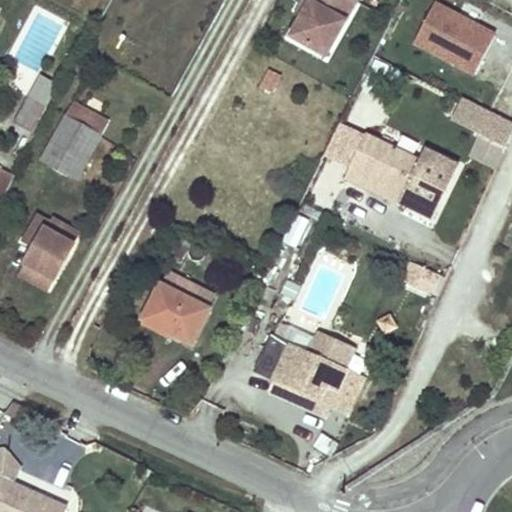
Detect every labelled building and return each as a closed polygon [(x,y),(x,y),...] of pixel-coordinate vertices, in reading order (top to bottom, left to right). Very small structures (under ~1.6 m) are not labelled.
[(324,58),(356,0),(304,0),(300,7),(305,10),(300,19),(290,38),(324,58)] [(436,4),(414,45),(475,76),(496,36),(436,4)] [(300,19),(305,10),(300,7),(295,16),(300,19)] [(44,107),(57,85),(39,75),(13,123),(30,133),(44,107)] [(71,104),(64,114),(101,135),(107,124),(71,104)] [(467,130),(476,113),(458,104),(449,121),(467,130)] [(511,132),(511,131),(476,113),(467,130),(479,137),(467,159),(491,172),(504,148),(511,132)] [(101,135),(64,114),(40,159),(75,180),(101,135)] [(349,171),(364,139),(338,127),(334,136),(322,159),(349,171)] [(432,221),(457,167),(422,151),(417,163),(364,139),(349,171),(402,196),(397,205),(432,221)] [(0,187),(8,173),(0,168),(0,187)] [(402,196),(349,171),(344,181),(397,205),(402,196)] [(8,173),(0,187),(0,202),(14,176),(8,173)] [(300,250),(309,219),(291,214),(282,244),(300,250)] [(70,242),(44,228),(47,223),(34,216),(20,240),(33,247),(24,263),(53,279),(73,244),(70,242)] [(47,223),(44,228),(70,242),(76,232),(51,217),(47,223)] [(178,234),(165,256),(178,264),(191,241),(178,234)] [(409,262),(401,283),(433,295),(441,275),(409,262)] [(47,291),(53,279),(24,263),(17,275),(47,291)] [(159,284),(207,309),(214,296),(166,271),(159,284)] [(159,284),(142,318),(190,343),(207,309),(159,284)] [(280,322),(274,336),(271,334),(254,370),(275,380),(319,401),(326,388),(336,393),(356,352),(317,334),(308,352),(281,339),(287,326),(280,322)] [(319,401),(275,380),(270,391),(325,417),(330,406),(319,401)] [(326,388),(319,401),(330,406),(344,412),(350,399),(336,393),(326,388)] [(15,419),(21,406),(12,402),(4,415),(15,419)] [(0,447),(0,478),(13,484),(21,467),(7,451),(0,447)] [(13,484),(0,478),(0,511),(63,511),(30,497),(33,493),(13,484)] [(33,493),(30,497),(63,511),(65,511),(67,508),(33,493)]
